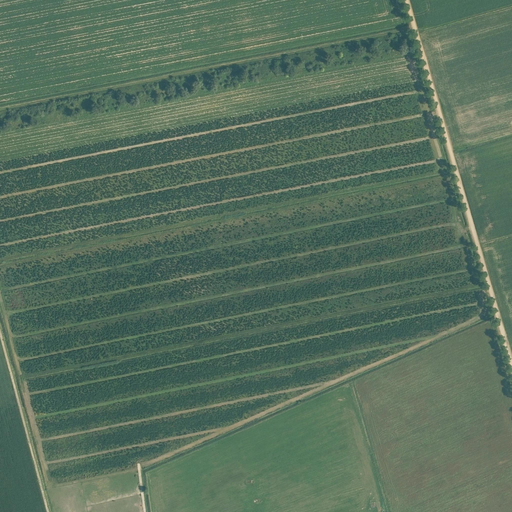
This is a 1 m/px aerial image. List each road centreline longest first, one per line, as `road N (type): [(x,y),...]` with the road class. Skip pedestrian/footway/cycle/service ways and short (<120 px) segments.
road 1 (track): [(489,288),(477,292),(482,315),(138,466),(145,511)]
road 2 (track): [(0,109),(414,27)]
road 3 (track): [(511,365),(406,0)]
